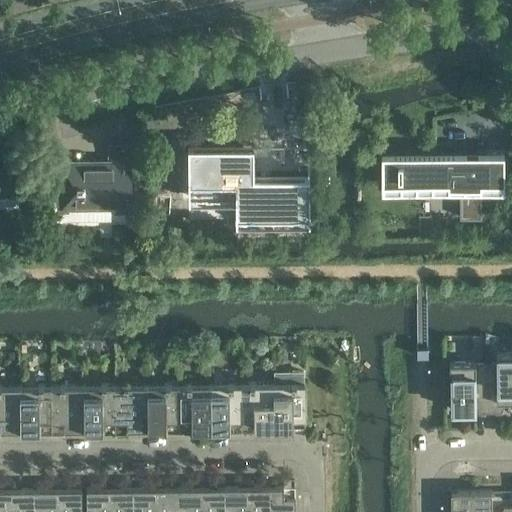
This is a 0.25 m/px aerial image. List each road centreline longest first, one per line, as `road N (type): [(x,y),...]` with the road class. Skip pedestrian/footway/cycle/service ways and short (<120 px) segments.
road 1 (residential): [(0,459),(315,453),(317,511)]
road 2 (secondary): [(0,63),(293,0)]
road 3 (residential): [(50,113),(334,58)]
road 4 (residential): [(334,58),(511,32)]
road 5 (secondary): [(144,0),(0,35)]
road 6 (residential): [(424,511),(431,459),(511,451)]
